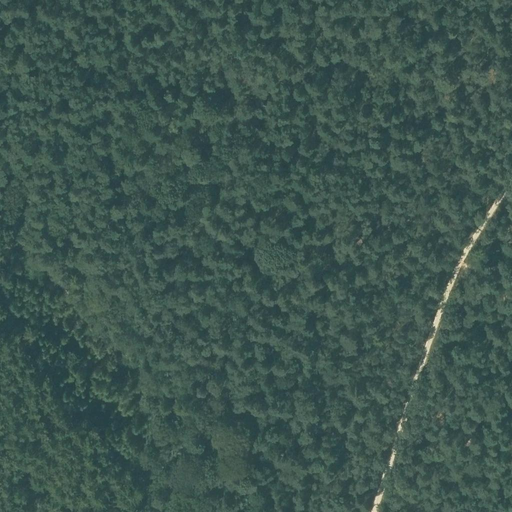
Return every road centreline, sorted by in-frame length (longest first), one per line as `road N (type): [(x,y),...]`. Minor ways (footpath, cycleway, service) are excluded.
road 1 (track): [(511,182),(450,292),(373,511)]
road 2 (track): [(511,397),(476,422),(431,511)]
